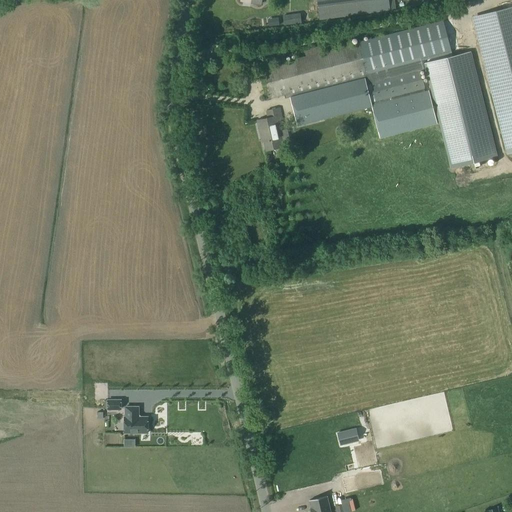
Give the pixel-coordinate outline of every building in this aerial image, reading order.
[(368,0),(316,0),(319,20),(370,13),(368,0)] [(511,7),(471,18),(506,155),(511,153),(511,7)] [(300,13),(282,16),(283,24),(301,21),(300,13)] [(277,18),(267,20),(268,26),(278,25),(277,18)] [(283,56),(257,62),(266,100),(284,96),(286,105),(292,104),(329,94),(328,88),(423,64),(422,61),(452,53),(444,22),(322,53),(321,46),(304,51),(306,57),(284,62),(283,56)] [(424,64),(451,169),(497,157),(470,52),(424,64)] [(420,72),(366,85),(370,102),(371,106),(370,106),(379,140),(437,124),(428,91),(425,91),(420,72)] [(277,121),(282,120),(279,109),(267,111),(268,119),(258,121),(261,135),(263,135),(266,151),(283,147),(277,121)] [(120,409),(120,400),(107,401),(107,410),(120,409)] [(125,417),(124,417),(124,433),(147,433),(147,417),(140,417),(138,416),(138,407),(125,407),(125,417)] [(351,425),(341,427),(345,443),(355,440),(351,425)] [(361,474),(343,479),(345,489),(366,484),(364,474),(361,474)] [(330,511),(326,497),(309,501),(311,509),(311,510),(310,510),(309,511),(330,511)]
